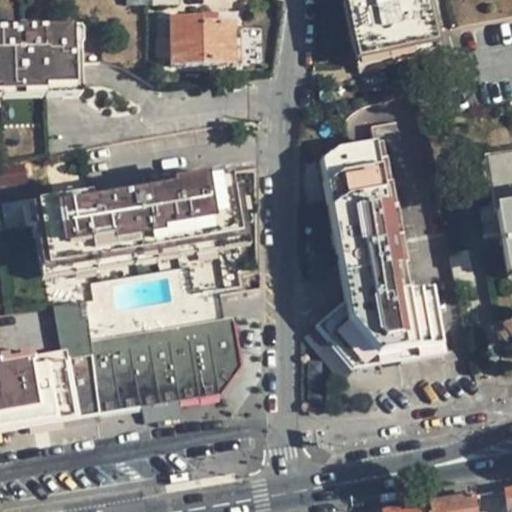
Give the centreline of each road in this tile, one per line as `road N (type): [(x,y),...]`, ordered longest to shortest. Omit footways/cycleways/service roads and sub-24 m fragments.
road 1 (residential): [(298,0),(283,191),(289,493)]
road 2 (primary): [(289,493),(427,468)]
